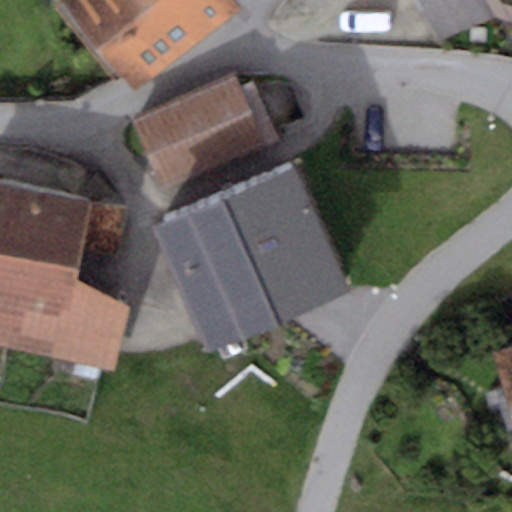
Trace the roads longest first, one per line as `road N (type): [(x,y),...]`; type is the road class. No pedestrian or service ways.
road 1 (residential): [(317,511),(362,378),(427,276),(511,212)]
road 2 (residential): [(511,87),(231,49)]
road 3 (residential): [(231,49),(71,128),(0,128)]
